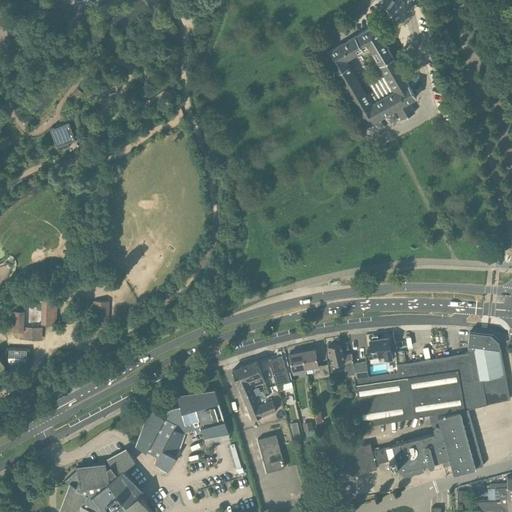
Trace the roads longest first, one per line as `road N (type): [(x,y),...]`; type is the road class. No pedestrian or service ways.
road 1 (secondary): [(511,293),(391,288),(287,304),(178,342),(34,416)]
road 2 (secondary): [(40,428),(157,366),(265,323),(375,307),(466,310)]
road 3 (residential): [(47,441),(178,373),(262,343),(373,323),(453,322),(466,310)]
road 4 (residential): [(511,225),(456,0)]
